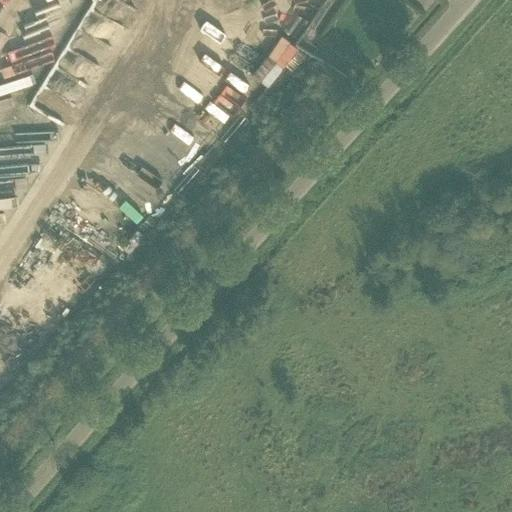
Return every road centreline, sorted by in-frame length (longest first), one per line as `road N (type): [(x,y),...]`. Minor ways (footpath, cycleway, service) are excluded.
road 1 (unclassified): [(8,511),(469,0)]
road 2 (unknown): [(166,0),(150,51),(0,283)]
